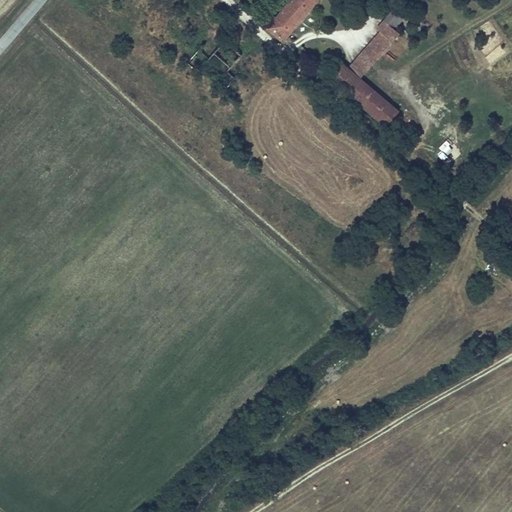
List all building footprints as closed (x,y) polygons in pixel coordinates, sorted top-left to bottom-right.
[(290,0),(268,27),(282,40),(316,0),(290,0)] [(392,10),(384,19),(394,27),(402,18),(392,10)] [(386,22),(347,67),(360,78),(393,39),(397,35),(399,33),(386,22)] [(408,44),(397,35),(393,39),(404,49),(408,44)] [(330,74),(327,78),(384,127),(398,111),(360,78),(347,67),(341,61),(330,74)] [(315,68),(327,78),(330,74),(318,64),(315,68)]
